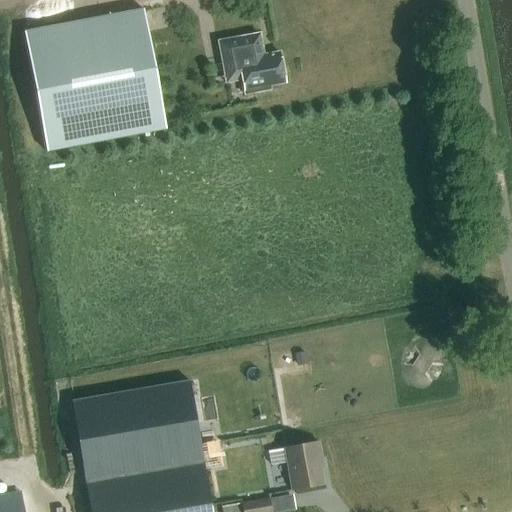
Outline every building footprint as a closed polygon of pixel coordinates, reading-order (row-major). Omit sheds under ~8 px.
[(143,10),(23,33),(46,153),(165,130),(143,10)] [(281,54),(264,57),(260,34),(217,42),(225,84),(243,81),(245,96),(271,91),(270,87),(287,84),(281,54)] [(211,511),(189,382),(71,403),(85,485),(89,511),(211,511)] [(285,449),(268,452),(270,466),(285,463),(290,492),(293,492),(325,486),(322,470),(324,469),(322,459),(319,443),(285,449)] [(23,511),(20,495),(0,498),(0,511),(23,511)] [(242,505),(243,511),(272,511),(270,500),(242,505)]
